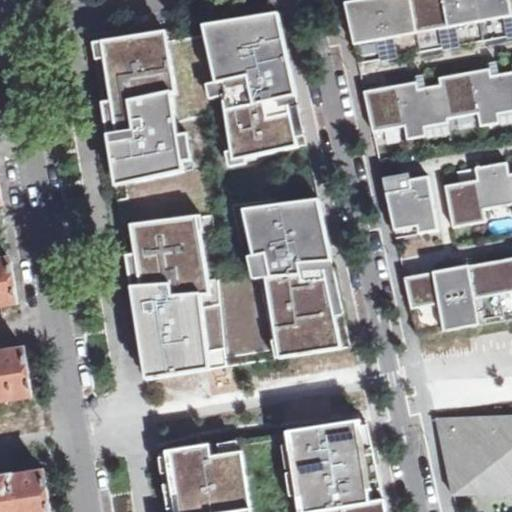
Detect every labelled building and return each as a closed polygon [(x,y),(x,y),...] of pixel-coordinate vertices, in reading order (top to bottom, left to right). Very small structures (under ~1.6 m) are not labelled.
[(511,33),(511,0),(348,0),(347,0),(357,61),(511,33)] [(280,14),(264,17),(267,35),(283,32),(280,14)] [(264,17),(205,29),(216,84),(219,83),(222,98),(233,152),(235,161),(247,158),(299,148),(287,90),(295,88),(283,32),(267,35),(264,17)] [(168,32),(158,34),(161,52),(171,51),(168,32)] [(158,34),(103,43),(118,135),(110,137),(116,174),(134,171),(136,182),(188,174),(186,164),(181,136),(175,95),(178,95),(171,51),(161,52),(158,34)] [(118,135),(103,43),(95,45),(110,137),(118,135)] [(417,79),(365,89),(373,129),(405,124),(407,137),(427,133),(425,125),(450,121),(449,117),(478,112),(480,125),(500,121),(498,113),(511,110),(511,70),(492,74),(491,67),(440,76),(441,83),(418,86),(417,79)] [(222,98),(219,83),(216,84),(207,86),(210,100),(222,98)] [(287,90),(299,148),(307,146),(295,88),(287,90)] [(189,134),(181,136),(186,164),(194,163),(189,134)] [(477,166),(446,169),(450,210),(485,207),(484,192),(511,188),(511,148),(475,152),(477,166)] [(235,161),(233,152),(227,153),(230,168),(249,165),(247,158),(235,161)] [(414,159),(385,162),(392,234),(418,232),(417,220),(440,217),(435,166),(415,168),(414,159)] [(134,171),(116,174),(118,185),(136,182),(134,171)] [(0,204),(4,204),(0,181),(0,307),(19,304),(13,261),(0,263),(0,204)] [(330,249),(320,199),(245,213),(253,256),(266,254),(270,276),(266,277),(278,342),(291,340),(294,358),(352,347),(346,315),(335,317),(323,250),(330,249)] [(204,216),(181,219),(183,232),(202,230),(206,229),(204,216)] [(183,232),(181,219),(124,227),(128,256),(137,254),(142,288),(134,289),(146,367),(161,364),(163,377),(199,372),(196,356),(211,354),(202,294),(211,293),(202,230),(183,232)] [(346,315),(330,249),(323,250),(335,317),(346,315)] [(137,254),(128,256),(134,289),(142,288),(137,254)] [(270,276),(266,254),(253,256),(249,257),(253,279),(266,277),(270,276)] [(511,267),(409,285),(419,340),(511,324),(511,267)] [(294,358),(291,340),(278,342),(274,342),(278,359),(294,358)] [(0,402),(34,397),(27,351),(0,354),(0,402)] [(196,356),(199,372),(213,370),(211,354),(196,356)] [(161,364),(146,367),(148,379),(163,377),(161,364)] [(290,429),(304,511),(387,511),(369,418),(290,429)] [(511,424),(432,432),(454,508),(511,504),(511,424)] [(159,449),(170,511),(255,511),(244,434),(159,449)] [(40,511),(35,476),(0,481),(0,511),(40,511)]
